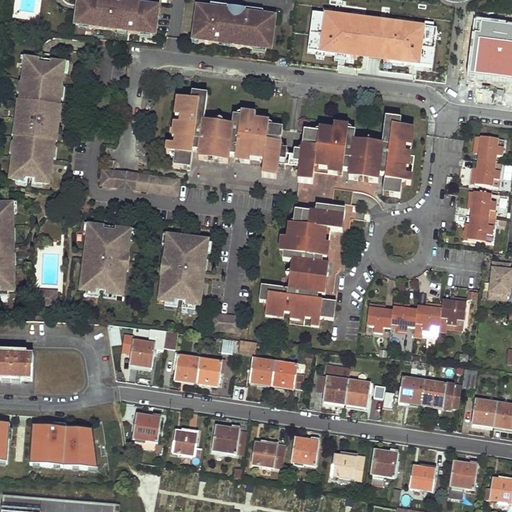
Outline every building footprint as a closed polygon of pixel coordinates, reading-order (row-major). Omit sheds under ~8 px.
[(74,0),(72,28),(156,38),(160,6),(139,4),(139,0),(74,0)] [(204,11),(197,10),(194,39),(200,40),(199,43),(219,45),(220,41),(233,43),(233,47),(259,50),(259,48),(272,50),(276,20),(263,18),(263,16),(245,14),(246,11),(229,9),(228,12),(222,11),(222,14),(217,13),(218,10),(204,9),(204,11)] [(467,18),(480,20),(482,11),(468,9),(468,10),(467,18)] [(511,64),(511,44),(481,40),(478,60),(511,64)] [(66,62),(23,57),(8,181),(51,186),(66,62)] [(174,156),(172,169),(183,170),(189,171),(192,152),(199,154),(198,160),(226,164),(227,157),(234,158),(234,162),(262,166),(260,177),(275,179),(277,167),(283,168),(285,151),(278,149),(281,130),(267,128),(267,124),(253,122),(253,116),(238,114),(238,119),(232,118),(230,127),(203,123),(206,97),(189,95),(188,102),(176,101),(173,119),(179,120),(178,127),(168,125),(165,154),(174,156)] [(294,145),(293,151),(291,169),(298,170),(296,182),(311,183),(312,172),(313,168),(326,170),(325,174),(340,176),(340,172),(348,173),(347,179),(375,182),(376,176),(383,177),(381,195),(398,198),(400,184),(409,185),(410,177),(404,176),(405,170),(407,170),(408,155),(403,155),(404,149),(410,149),(412,131),(398,129),(400,121),(384,119),(380,146),(352,143),(353,133),(347,132),(347,128),(332,126),(332,133),(317,131),(316,135),(302,133),(301,146),(294,145)] [(477,162),(494,164),(495,157),(501,157),(503,148),(497,147),(497,139),(480,137),(478,153),(477,162)] [(494,164),(477,162),(476,169),(474,186),(491,188),(492,181),(498,182),(499,173),(501,165),(494,164)] [(117,173),(103,171),(101,186),(115,188),(117,173)] [(127,174),(117,173),(115,188),(125,189),(135,191),(137,175),(127,174)] [(137,175),(135,191),(178,196),(180,180),(137,175)] [(470,217),(487,220),(488,212),(494,213),(495,205),(489,204),(490,196),(472,193),(470,209),(470,217)] [(313,211),(293,208),(291,222),(288,222),(285,235),(280,235),(278,250),(282,251),(281,258),(290,259),(286,287),(260,284),(258,299),(266,300),(264,313),(282,316),(283,310),(289,310),(288,320),(317,324),(318,315),(333,317),(334,300),(316,298),(317,291),(324,292),(327,263),(321,262),(322,255),(325,256),(329,228),(340,229),(342,214),(342,207),(314,203),(313,211)] [(13,231),(13,205),(0,205),(0,288),(1,288),(1,292),(15,292),(14,266),(12,266),(11,261),(14,261),(14,235),(11,235),(11,231),(13,231)] [(487,220),(470,217),(469,225),(466,241),(484,244),(485,236),(491,237),(493,221),(487,220)] [(105,229),(90,227),(86,253),(88,253),(87,265),(85,265),(82,291),(97,293),(97,290),(108,291),(108,295),(123,297),(126,272),(128,272),(130,257),(128,257),(131,232),(116,230),(115,233),(104,232),(105,229)] [(206,263),(208,245),(183,242),(184,239),(168,237),(165,261),(163,261),(161,276),(163,277),(160,301),(175,303),(176,300),(187,301),(186,305),(199,306),(200,294),(202,294),(205,267),(203,266),(203,262),(206,263)] [(489,261),(487,300),(509,302),(511,262),(489,261)] [(36,295),(35,306),(57,308),(57,294),(51,293),(51,296),(36,295)] [(465,304),(449,302),(440,301),(440,306),(440,310),(438,324),(446,325),(445,331),(454,332),(454,326),(462,328),(465,304)] [(511,313),(511,303),(494,302),(493,311),(510,313),(511,313)] [(389,325),(391,311),(384,310),(368,308),(365,326),(372,327),(372,332),(381,334),(381,328),(389,329),(389,325)] [(413,325),(415,311),(408,310),(392,308),(391,311),(389,325),(396,326),(396,332),(405,333),(406,327),(413,328),(413,325)] [(438,324),(440,310),(423,308),(416,308),(415,311),(413,325),(421,326),(420,331),(429,333),(430,327),(437,328),(438,324)] [(213,315),(211,330),(241,334),(243,318),(213,315)] [(437,328),(430,327),(429,333),(421,332),(421,335),(435,337),(437,328)] [(178,334),(166,332),(163,349),(175,351),(178,334)] [(232,354),(234,341),(222,340),(220,353),(232,354)] [(151,369),(155,344),(133,341),(129,366),(151,369)] [(240,341),(238,353),(254,355),(256,343),(245,341),(240,341)] [(9,356),(0,355),(0,380),(33,382),(33,357),(16,356),(16,352),(9,352),(9,356)] [(174,378),(218,385),(220,371),(223,371),(225,360),(218,359),(218,363),(186,358),(187,355),(175,353),(173,366),(176,366),(174,378)] [(296,373),(297,366),(253,359),(249,382),(302,389),(305,375),(296,373)] [(367,409),(371,384),(348,381),(350,370),(328,367),(327,376),(324,394),(322,402),(367,409)] [(472,391),(475,372),(465,371),(462,389),(472,391)] [(324,394),(327,376),(319,375),(316,392),(324,394)] [(453,408),(456,385),(402,378),(399,400),(453,408)] [(394,409),(395,393),(386,392),(386,386),(375,386),(374,399),(384,399),(383,408),(394,409)] [(511,430),(511,405),(475,400),(472,425),(511,430)] [(157,443),(161,418),(151,417),(150,422),(136,420),(133,440),(136,440),(155,443),(157,443)] [(0,424),(0,461),(6,462),(8,425),(0,424)] [(30,429),(29,465),(97,468),(92,432),(30,429)] [(239,431),(239,430),(229,429),(229,433),(214,431),(211,451),(236,454),(243,455),(246,432),(239,431)] [(195,449),(198,432),(188,430),(188,434),(178,432),(177,441),(173,441),(171,454),(194,457),(200,458),(201,450),(195,449)] [(155,443),(136,440),(135,448),(154,451),(155,443)] [(316,467),(320,442),(309,441),(308,446),(294,444),(291,464),(316,467)] [(281,470),(286,446),(267,442),(266,445),(257,443),(255,453),(253,453),(251,465),(281,470)] [(395,479),(398,454),(388,452),(387,457),(373,455),(370,475),(373,475),(372,485),(382,487),(383,477),(395,479)] [(355,465),(357,455),(347,454),(347,456),(337,455),(336,465),(332,464),(330,477),(361,481),(363,466),(355,465)] [(363,466),(364,456),(357,455),(355,465),(363,466)] [(474,491),(478,466),(468,465),(468,469),(453,467),(448,499),(461,501),(464,489),(474,491)] [(432,493),(436,467),(427,466),(427,468),(416,467),(415,476),(411,476),(410,489),(432,493)] [(511,504),(511,479),(506,478),(506,481),(496,479),(494,489),(487,489),(485,501),(511,504)] [(391,491),(389,506),(398,507),(400,493),(391,491)] [(114,511),(115,506),(3,497),(1,511),(114,511)]
